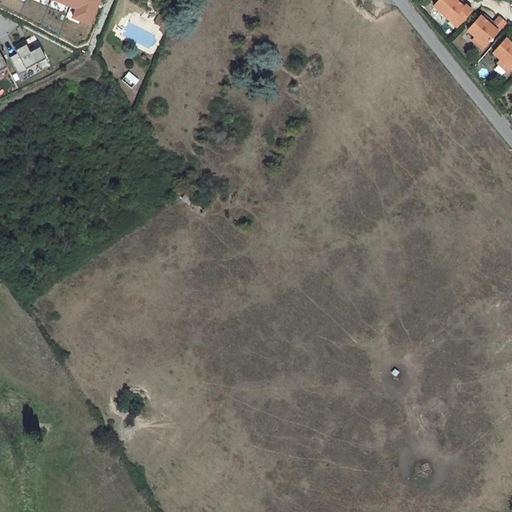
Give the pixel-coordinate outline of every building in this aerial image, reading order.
[(89,25),(99,0),(52,0),(76,10),(73,18),(89,25)] [(444,0),(436,0),(430,8),(454,28),(465,15),(457,7),(455,9),(444,0)] [(475,19),(463,33),(471,39),(468,43),(478,51),(500,25),(494,20),(488,26),(484,22),(482,24),(475,19)] [(10,58),(19,75),(27,71),(26,69),(53,55),(47,44),(37,49),(31,38),(14,47),(17,54),(10,58)] [(501,41),(489,55),(497,61),(494,65),(504,73),(511,63),(511,46),(510,44),(508,46),(501,41)]
